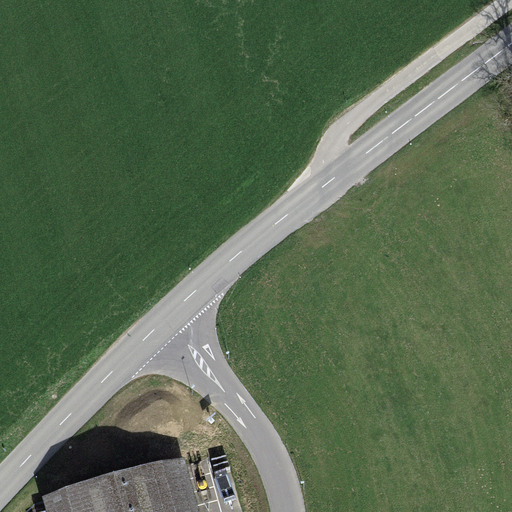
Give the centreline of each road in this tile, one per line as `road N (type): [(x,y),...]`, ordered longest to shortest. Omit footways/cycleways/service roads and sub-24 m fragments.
road 1 (tertiary): [(0,486),(194,290),(511,41)]
road 2 (track): [(506,0),(337,132),(328,180)]
